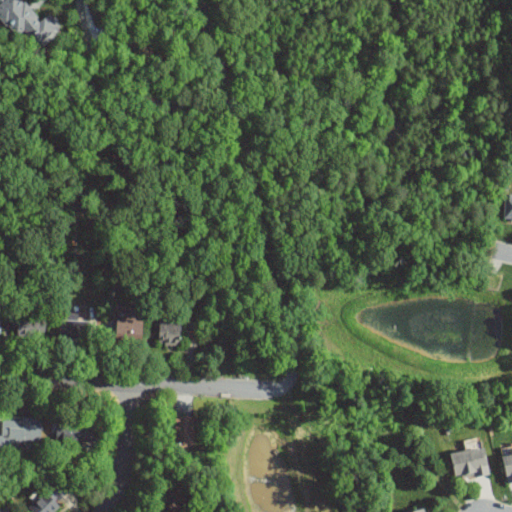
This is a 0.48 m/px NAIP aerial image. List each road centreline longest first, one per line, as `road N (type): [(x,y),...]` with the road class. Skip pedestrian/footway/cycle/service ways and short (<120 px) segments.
road 1 (residential): [(0,372),(243,391),(289,381),(295,357),(287,309),(199,0)]
road 2 (residential): [(133,382),(123,467),(102,511)]
